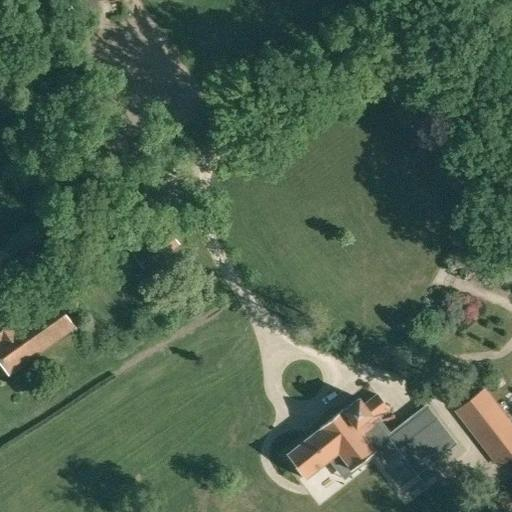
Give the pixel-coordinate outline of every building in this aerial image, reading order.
[(133,255),(145,271),(180,246),(167,229),(133,255)] [(0,361),(8,374),(74,328),(58,306),(18,333),(12,325),(2,332),(0,329),(0,361)] [(498,464),(511,453),(511,425),(483,389),(456,411),(498,464)] [(286,455),(305,479),(329,460),(331,463),(340,456),(351,470),(374,452),(381,461),(397,449),(416,475),(457,444),(436,417),(414,435),(406,424),(389,437),(375,419),(388,409),(376,394),(364,404),(359,398),(343,410),(286,455)] [(511,511),(511,509),(501,496),(484,510),(485,511),(511,511)]
